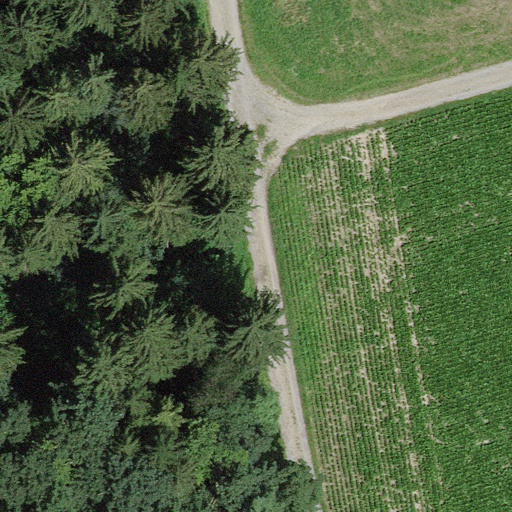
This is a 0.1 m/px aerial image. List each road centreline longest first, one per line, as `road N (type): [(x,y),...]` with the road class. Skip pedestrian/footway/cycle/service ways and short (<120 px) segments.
road 1 (track): [(248,141),(317,511)]
road 2 (track): [(511,70),(248,141)]
road 3 (track): [(220,0),(248,141)]
